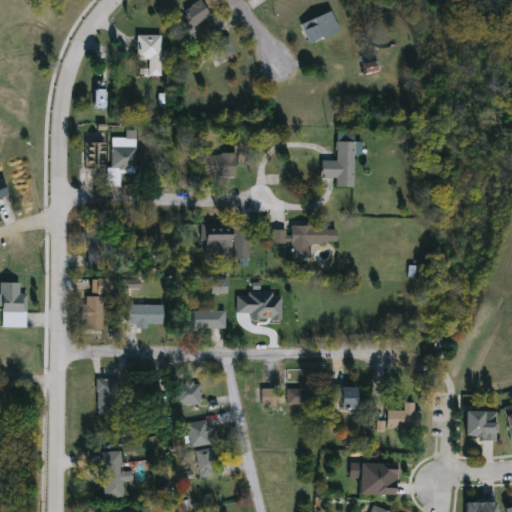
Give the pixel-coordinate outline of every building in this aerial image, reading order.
[(187,28),(177,12),(198,0),(207,16),(187,28)] [(337,32),(306,44),(298,24),(329,12),(337,32)] [(159,35),(159,76),(146,76),(146,60),(135,60),(135,35),(159,35)] [(226,37),(235,57),(224,62),(214,42),(226,37)] [(375,72),(362,75),(358,57),(370,54),(375,72)] [(91,109),(91,90),(103,90),(103,109),(91,109)] [(134,132),(134,173),(118,173),(118,188),(110,187),(110,139),(126,139),(126,131),(134,132)] [(350,188),(333,188),(333,179),(319,178),(319,162),(334,162),(334,132),(351,132),(351,143),(358,143),(358,154),(351,154),(350,188)] [(103,138),(103,168),(83,167),(83,138),(103,138)] [(201,154),(234,154),(234,178),(201,178),(201,154)] [(197,225),(229,225),(229,257),(197,258),(197,225)] [(247,225),(247,260),(233,260),(233,225),(247,225)] [(288,259),(289,244),(270,244),(270,230),(287,231),(287,226),(333,227),(333,244),(307,243),(307,259),(288,259)] [(112,296),(85,296),(85,279),(112,279),(112,296)] [(0,284),(17,284),(17,294),(24,294),(24,328),(0,328),(0,284)] [(101,298),(101,331),(82,331),(82,298),(101,298)] [(161,305),(161,327),(125,327),(125,305),(161,305)] [(222,329),(182,329),(182,311),(222,311),(222,329)] [(121,394),(102,394),(102,371),(121,371),(121,394)] [(198,382),(198,405),(173,405),(173,382),(198,382)] [(284,405),(284,389),(297,389),(297,384),(315,384),(315,405),(284,405)] [(148,385),(161,387),(159,406),(145,405),(148,385)] [(327,403),(327,386),(354,386),(354,411),(335,411),(335,403),(327,403)] [(258,388),(274,390),(273,406),(256,405),(258,388)] [(417,411),(417,429),(383,429),(383,411),(401,411),(401,403),(411,403),(411,411),(417,411)] [(501,407),(511,405),(511,437),(507,438),(501,407)] [(494,411),(494,440),(461,440),(461,411),(494,411)] [(209,446),(186,448),(184,423),(206,421),(209,446)] [(211,451),(211,478),(194,478),(194,451),(211,451)] [(100,453),(120,453),(120,496),(100,496),(100,453)] [(391,465),(391,496),(356,495),(356,464),(391,465)] [(462,511),(462,502),(493,502),(493,511),(462,511)]
